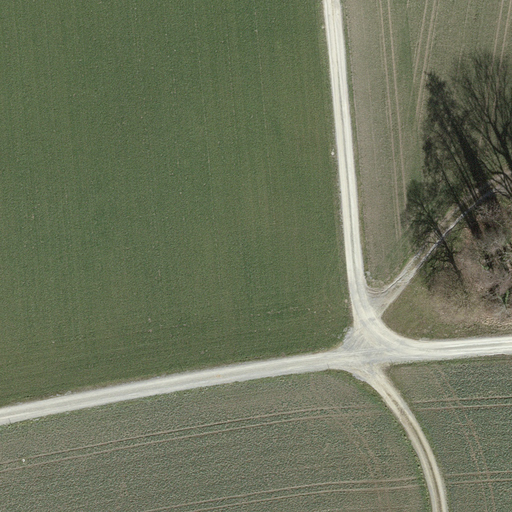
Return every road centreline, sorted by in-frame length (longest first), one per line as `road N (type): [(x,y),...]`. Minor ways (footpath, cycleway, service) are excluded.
road 1 (track): [(363,353),(0,414)]
road 2 (track): [(334,0),(363,353)]
road 3 (track): [(363,353),(409,270),(466,200),(511,174)]
road 4 (track): [(440,511),(438,478),(363,353)]
road 5 (track): [(511,346),(363,353)]
